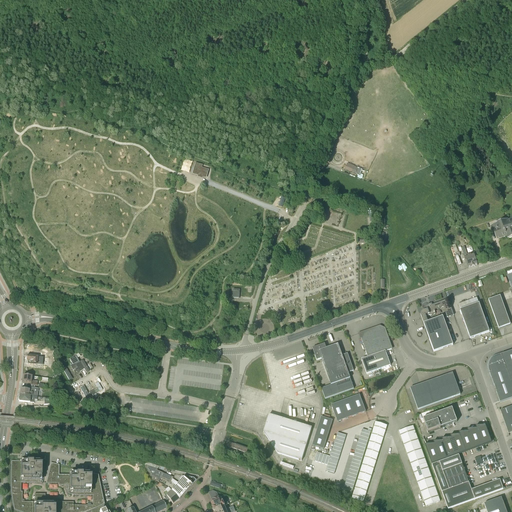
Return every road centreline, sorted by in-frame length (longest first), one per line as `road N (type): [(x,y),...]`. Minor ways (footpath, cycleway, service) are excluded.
road 1 (track): [(267,205),(253,264),(226,277),(218,312),(200,330),(168,326),(120,294)]
road 2 (track): [(200,180),(197,193),(227,215),(240,234),(236,244),(198,268),(177,303),(120,294)]
road 3 (track): [(0,161),(29,126),(67,125),(136,143),(156,164),(183,174)]
road 4 (track): [(293,219),(363,61)]
road 5 (tertiary): [(390,302),(235,350)]
road 6 (tertiary): [(168,344),(24,318)]
road 7 (tertiary): [(390,302),(511,259)]
road 8 (track): [(363,61),(392,59),(465,0)]
road 9 (residential): [(511,469),(472,353)]
